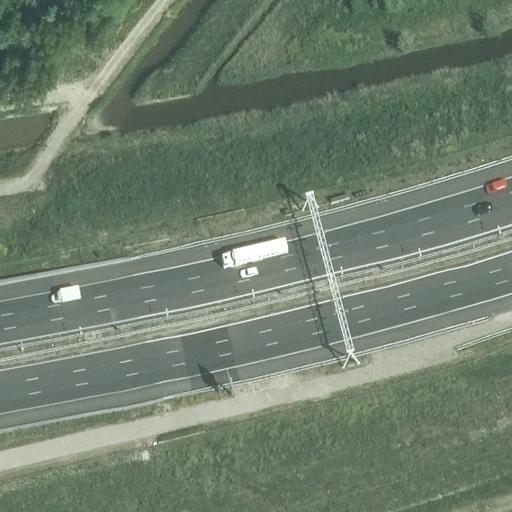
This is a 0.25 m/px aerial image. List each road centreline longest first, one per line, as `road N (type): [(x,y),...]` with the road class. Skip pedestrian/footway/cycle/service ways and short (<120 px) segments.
road 1 (motorway): [(0,396),(293,332),(511,270)]
road 2 (motorway): [(511,200),(320,256),(0,322)]
